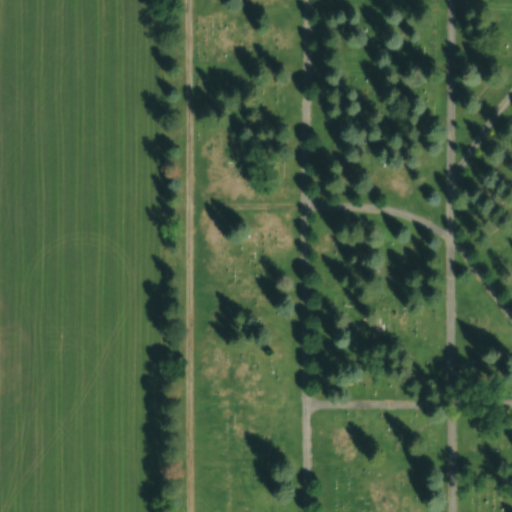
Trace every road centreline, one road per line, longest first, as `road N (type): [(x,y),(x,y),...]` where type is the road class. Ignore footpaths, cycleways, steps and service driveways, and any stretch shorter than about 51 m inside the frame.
road 1 (track): [(451,66),(306,65)]
road 2 (track): [(451,6),(308,8)]
road 3 (track): [(308,8),(188,10)]
